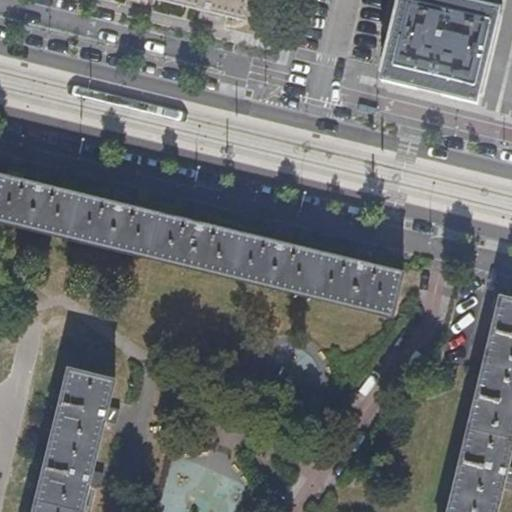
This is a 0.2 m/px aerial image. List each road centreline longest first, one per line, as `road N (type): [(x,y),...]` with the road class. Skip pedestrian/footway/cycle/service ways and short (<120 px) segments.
road 1 (residential): [(511,173),(0,47)]
road 2 (residential): [(0,116),(511,241)]
